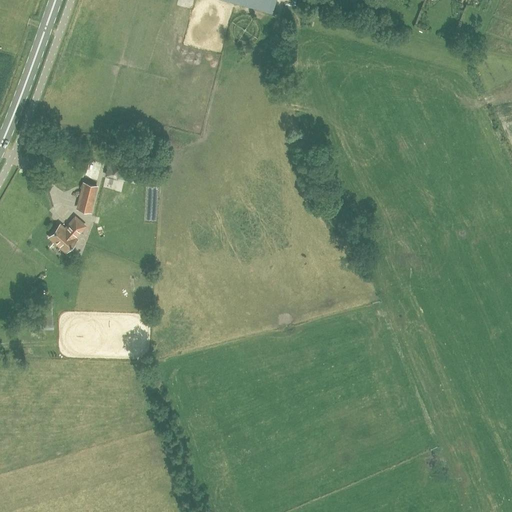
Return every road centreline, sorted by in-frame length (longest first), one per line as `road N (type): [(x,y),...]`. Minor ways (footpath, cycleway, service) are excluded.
road 1 (unclassified): [(18,153),(74,0)]
road 2 (secondary): [(3,148),(58,0)]
